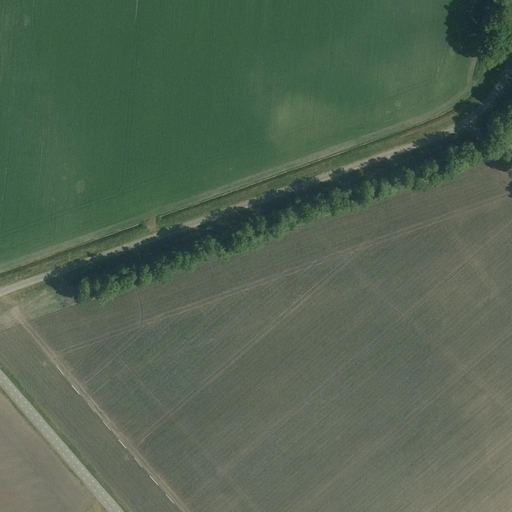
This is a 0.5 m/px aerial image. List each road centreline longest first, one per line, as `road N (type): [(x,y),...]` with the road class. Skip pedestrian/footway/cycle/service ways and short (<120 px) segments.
road 1 (unclassified): [(0,292),(450,133),(479,112),(511,62)]
road 2 (tertiary): [(116,511),(0,377)]
